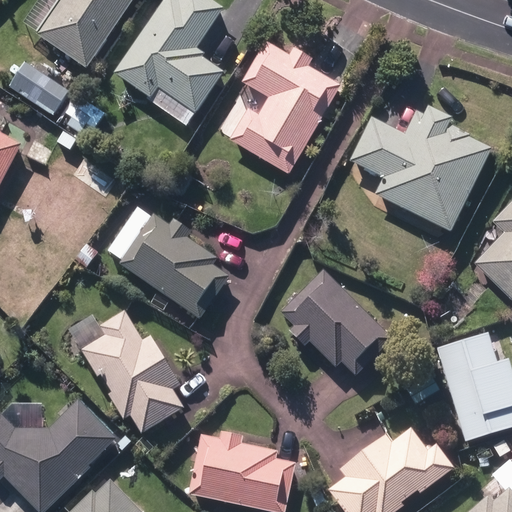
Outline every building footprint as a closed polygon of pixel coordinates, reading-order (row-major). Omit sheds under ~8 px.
[(38,38),(87,72),(135,0),(55,0),(61,4),(38,38)] [(147,102),(186,130),(223,77),(201,62),(204,58),(195,53),(223,13),(205,0),(182,0),(179,5),(171,0),(168,0),(115,77),(148,100),(147,102)] [(231,144),(289,179),(340,90),(308,71),(312,64),(293,53),(289,60),(266,46),(242,85),(270,101),(259,120),(249,114),(231,144)] [(67,128),(81,138),(87,129),(95,134),(107,117),(79,99),(71,111),(76,114),(67,128)] [(375,200),(450,237),(491,153),(468,142),(469,140),(451,131),(448,138),(445,136),(452,123),(427,111),(423,120),(417,116),(406,138),(373,122),(350,166),(385,182),(375,200)] [(0,191),(23,148),(0,136),(0,135),(1,133),(0,132),(0,191)] [(45,147),(55,154),(64,139),(52,132),(44,144),(46,145),(45,147)] [(497,154),(503,158),(507,151),(500,147),(497,154)] [(87,158),(72,176),(103,200),(118,182),(87,158)] [(166,191),(181,200),(190,185),(175,176),(166,191)] [(329,199),(341,205),(348,194),(336,187),(329,199)] [(459,250),(511,302),(511,207),(493,226),(487,221),(459,250)] [(119,268),(201,324),(231,280),(214,268),(218,261),(188,241),(192,235),(173,223),(170,228),(154,217),(152,220),(138,211),(108,255),(122,264),(119,268)] [(75,263),(87,272),(100,256),(87,247),(75,263)] [(342,365),(356,379),(393,342),(324,274),(282,317),(295,330),(289,335),(303,350),(310,343),(337,370),(342,365)] [(131,419),(143,437),(183,412),(172,393),(180,388),(151,341),(143,345),(125,316),(101,330),(106,339),(83,353),(98,379),(101,377),(113,396),(109,399),(124,423),(131,419)] [(17,348),(24,355),(31,348),(24,341),(17,348)] [(408,394),(415,406),(440,392),(433,379),(408,394)] [(0,483),(4,480),(34,511),(48,511),(91,471),(89,469),(117,442),(79,404),(49,432),(16,432),(0,416),(0,415),(0,483)] [(330,494),(343,511),(399,511),(403,510),(401,507),(418,494),(420,497),(453,471),(437,449),(428,455),(411,433),(392,447),(386,439),(340,474),(346,481),(330,494)] [(189,498),(252,511),(285,511),(296,467),(276,463),(277,455),(242,448),(243,441),(222,436),(220,443),(202,439),(189,498)] [(116,449),(122,456),(133,445),(126,439),(116,449)] [(511,458),(511,449),(507,442),(497,448),(506,463),(511,458)] [(93,484),(97,487),(102,482),(98,478),(93,484)] [(139,511),(111,483),(96,497),(93,494),(74,511),(139,511)] [(511,511),(511,495),(510,492),(493,507),(487,500),(473,511),(511,511)] [(311,497),(317,511),(326,507),(319,493),(311,497)]
